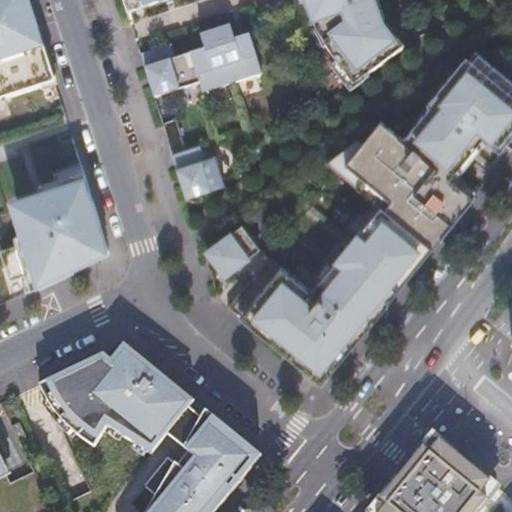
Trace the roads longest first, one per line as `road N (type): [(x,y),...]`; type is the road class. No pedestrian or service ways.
road 1 (residential): [(129,306),(137,296),(137,249),(58,0)]
road 2 (tertiary): [(511,202),(311,447)]
road 3 (tertiary): [(344,473),(511,268)]
road 4 (residential): [(311,447),(129,306)]
road 5 (residential): [(0,363),(129,306)]
